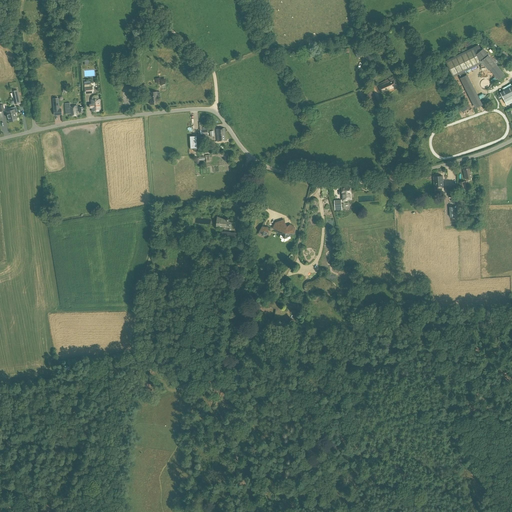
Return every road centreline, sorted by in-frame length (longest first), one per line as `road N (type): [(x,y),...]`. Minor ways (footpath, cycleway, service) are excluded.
road 1 (unclassified): [(0,138),(86,119),(203,108),(216,110),(264,166),(367,182),(511,139)]
road 2 (track): [(0,424),(69,414),(131,364),(154,231),(146,113)]
road 3 (track): [(320,178),(295,259),(248,317),(259,370),(237,391),(227,417),(224,435),(251,511)]
road 4 (track): [(392,179),(407,308),(511,400)]
road 5 (track): [(438,0),(284,49),(264,45),(213,68)]
road 6 (track): [(511,418),(473,405),(379,420),(344,511)]
road 7 (track): [(137,0),(213,68),(216,110)]
road 8 (track): [(35,129),(21,2)]
